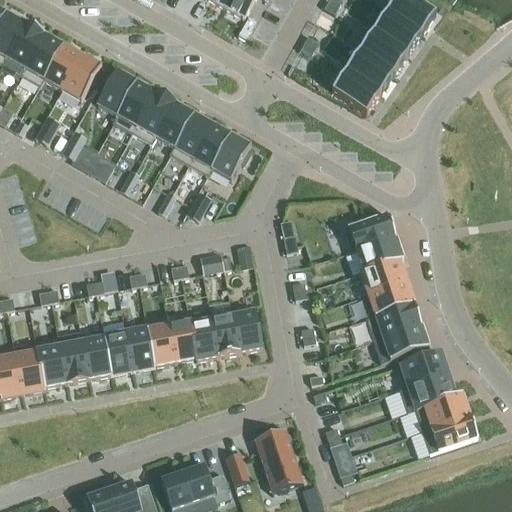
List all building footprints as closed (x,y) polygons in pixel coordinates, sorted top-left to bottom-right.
[(0,0),(0,9),(31,28),(36,20),(1,0),(0,0)] [(205,0),(204,2),(224,13),(231,0),(205,0)] [(231,0),(224,13),(243,24),(257,0),(262,0),(269,4),(270,0),(231,0)] [(331,0),(330,0),(327,6),(338,12),(341,5),(331,0)] [(406,0),(397,0),(386,16),(421,40),(435,19),(406,0)] [(327,6),(323,13),(334,19),(338,12),(327,6)] [(386,16),(372,36),(407,60),(421,40),(386,16)] [(5,63),(24,28),(24,27),(24,28),(5,17),(0,27),(0,69),(2,71),(6,64),(5,63)] [(6,64),(23,73),(24,74),(43,38),(24,28),(5,63),(6,64)] [(372,36),(359,56),(393,80),(407,60),(372,36)] [(44,39),(43,38),(24,74),(23,73),(19,80),(40,92),(44,85),(43,84),(62,50),(44,39)] [(307,41),(303,48),(314,54),(318,47),(307,41)] [(303,48),(299,55),(310,61),(314,54),(303,48)] [(43,84),(44,85),(62,95),(81,60),(62,50),(43,84)] [(359,56),(345,76),(380,100),(393,80),(359,56)] [(81,60),(62,95),(80,105),(81,106),(101,71),(100,70),(100,71),(81,60)] [(135,86),(117,76),(97,110),(116,121),(117,121),(136,86),(135,86)] [(345,76),(331,96),(366,120),(380,100),(345,76)] [(112,128),(131,139),(155,97),(155,96),(154,97),(136,86),(117,121),(116,121),(112,128)] [(174,107),(155,97),(131,139),(151,150),(155,143),(154,143),(174,107)] [(154,143),(155,143),(172,153),(173,153),(193,119),(175,108),(174,107),(154,143)] [(12,117),(3,112),(0,117),(0,128),(4,131),(12,117)] [(188,171),(212,129),(193,119),(173,153),(172,153),(168,160),(188,171)] [(59,128),(47,122),(35,144),(46,150),(59,128)] [(14,137),(21,141),(27,130),(20,126),(14,137)] [(208,182),(212,175),(211,175),(231,140),(212,129),(188,171),(208,182)] [(74,137),(62,159),(73,165),(85,143),(74,137)] [(249,150),(231,140),(211,175),(212,175),(229,185),(231,186),(240,170),(243,172),(251,157),(248,155),(250,151),(249,150)] [(107,163),(96,182),(105,187),(115,167),(107,163)] [(125,186),(132,190),(138,180),(131,176),(125,186)] [(132,190),(125,186),(120,196),(127,200),(132,190)] [(163,207),(170,211),(176,201),(169,197),(163,207)] [(198,226),(210,205),(199,198),(186,220),(198,226)] [(170,211),(163,207),(157,217),(164,221),(170,211)] [(352,258),(356,257),(356,256),(395,242),(387,220),(344,235),(352,258)] [(297,257),(294,241),(283,243),(286,259),(297,257)] [(403,265),(395,242),(356,256),(356,257),(363,276),(363,277),(398,265),(399,266),(403,265)] [(249,250),(236,253),(240,275),(253,272),(249,250)] [(223,275),(221,264),(220,260),(213,262),(216,277),(223,275)] [(221,264),(223,275),(231,274),(229,262),(221,264)] [(367,300),(406,287),(399,266),(398,265),(363,277),(363,276),(359,278),(367,299),(367,300)] [(178,271),(181,283),(188,282),(186,270),(178,271)] [(173,285),(181,283),(178,271),(170,273),(173,285)] [(137,279),(139,291),(147,290),(145,278),(137,279)] [(139,291),(137,279),(129,281),(131,293),(139,291)] [(93,288),(96,300),(104,298),(101,286),(93,288)] [(293,298),(305,295),(303,287),(291,290),(293,298)] [(413,309),(406,287),(367,300),(367,299),(362,301),(369,322),(370,323),(413,309)] [(88,301),(96,300),(93,288),(86,289),(88,301)] [(47,296),(50,308),(59,307),(56,295),(47,296)] [(305,295),(293,298),(294,306),(306,303),(305,295)] [(41,310),(50,308),(47,296),(38,298),(41,310)] [(12,303),(4,305),(6,316),(14,315),(12,303)] [(370,323),(369,322),(365,324),(373,347),(421,330),(413,309),(370,323)] [(261,354),(253,311),(229,316),(230,321),(231,320),(239,358),(261,354)] [(195,367),(217,363),(209,325),(211,324),(209,315),(186,319),(188,326),(187,326),(194,364),(195,364),(195,367)] [(230,321),(211,324),(209,325),(217,363),(239,358),(231,320),(230,321)] [(172,369),(194,364),(187,326),(165,331),(172,369)] [(428,353),(421,330),(373,347),(380,369),(428,353)] [(165,331),(143,335),(151,373),(172,369),(165,331)] [(300,335),(302,343),(313,341),(312,333),(300,335)] [(151,373),(143,335),(121,339),(129,377),(151,373)] [(76,338),(85,385),(107,381),(99,338),(82,342),(81,337),(76,338)] [(99,338),(107,381),(129,377),(121,339),(105,342),(104,337),(99,338)] [(58,351),(56,351),(63,389),(85,385),(76,338),(56,341),(58,351)] [(315,348),(313,341),(302,343),(303,351),(315,348)] [(42,396),(32,348),(12,352),(14,362),(12,362),(20,400),(42,396)] [(63,389),(56,351),(37,355),(36,348),(32,348),(42,396),(45,395),(45,393),(63,389)] [(439,357),(396,372),(403,394),(403,395),(447,380),(439,357)] [(0,403),(20,400),(12,362),(0,364),(0,403)] [(403,395),(403,394),(399,395),(406,419),(414,416),(414,415),(454,401),(454,400),(447,380),(403,395)] [(321,381),(309,383),(311,391),(322,388),(321,381)] [(324,397),(312,401),(315,408),(326,404),(324,397)] [(421,437),(469,421),(461,398),(454,400),(454,401),(414,415),(414,416),(421,437)] [(429,459),(477,443),(469,421),(421,437),(429,459)] [(327,445),(338,441),(336,433),(324,437),(327,445)] [(293,459),(290,460),(283,438),(286,437),(285,435),(253,445),(271,499),(303,489),(293,459)] [(338,441),(327,445),(329,452),(341,448),(338,441)] [(239,458),(225,463),(235,490),(248,485),(239,458)] [(208,484),(204,471),(160,486),(169,511),(181,511),(213,501),(215,509),(230,504),(221,479),(208,484)] [(351,478),(340,482),(342,490),(354,486),(351,478)] [(131,487),(86,502),(88,511),(154,511),(147,489),(134,494),(131,487)]
